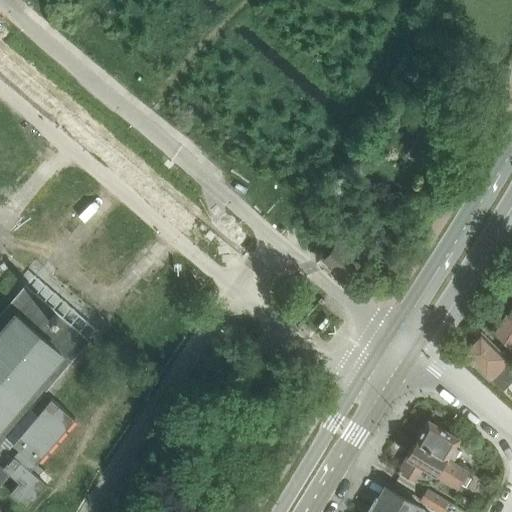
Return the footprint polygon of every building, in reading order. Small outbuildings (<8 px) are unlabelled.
[(401,111),(415,119),(419,111),(405,103),(401,111)] [(426,164),(451,122),(432,111),(407,153),(426,164)] [(328,253),(323,259),(326,261),(331,266),(330,267),(341,278),(343,276),(348,280),(352,275),(351,274),(359,264),(351,258),(357,251),(340,238),(337,241),(339,243),(330,254),(328,253)] [(0,486),(11,474),(20,482),(10,493),(27,508),(47,484),(39,477),(44,470),(36,464),(75,419),(52,399),(37,416),(30,410),(90,341),(25,285),(0,314),(0,486)] [(506,318),(495,335),(511,351),(511,350),(511,305),(508,313),(511,314),(508,319),(506,318)] [(270,368),(279,358),(283,353),(261,333),(248,348),(270,368)] [(472,344),(463,352),(465,354),(491,379),(501,389),(511,379),(511,377),(511,357),(511,358),(507,363),(481,335),(478,338),(475,337),(470,341),(472,344)] [(419,431),(416,436),(418,438),(416,442),(448,460),(453,463),(460,451),(455,448),(458,442),(460,439),(459,439),(428,421),(423,430),(419,431)] [(416,442),(399,472),(416,482),(425,466),(438,473),(437,476),(460,489),(462,485),(466,487),(471,478),(467,476),(469,473),(448,460),(416,442)] [(377,499),(372,507),(381,511),(428,511),(422,508),(385,487),(378,500),(377,499)] [(427,489),(420,500),(438,511),(442,511),(443,511),(449,501),(427,489)]
